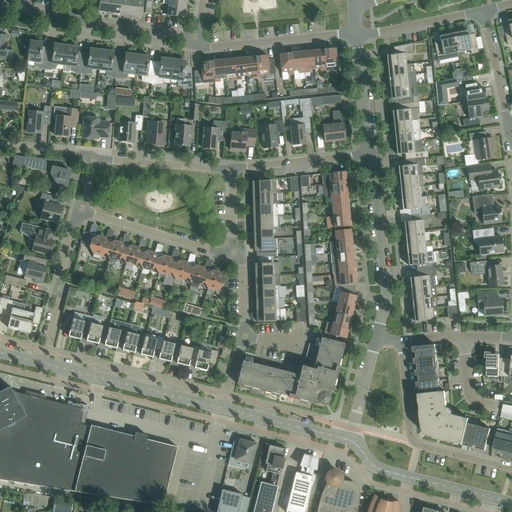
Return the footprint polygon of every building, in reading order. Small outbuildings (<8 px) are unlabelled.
[(99,0),(98,11),(109,13),(110,0),(99,0)] [(110,0),(109,13),(120,14),(121,0),(110,0)] [(121,0),(120,14),(130,16),(132,0),(121,0)] [(141,0),(132,0),(130,16),(141,17),(144,0),(141,0)] [(151,3),(146,2),(145,13),(151,14),(152,8),(153,9),(154,3),(151,2),(151,3)] [(185,7),(168,5),(167,16),(184,18),(185,7)] [(511,19),(509,20),(510,25),(504,26),(504,28),(499,29),(501,38),(506,37),(508,45),(511,44),(511,19)] [(467,31),(453,33),(457,53),(458,53),(470,50),(471,55),(478,53),(474,34),(468,35),(467,31)] [(457,53),(453,33),(439,36),(440,41),(434,42),(438,61),(458,57),(458,53),(457,53)] [(35,67),(45,71),(47,50),(41,50),(42,43),(30,41),(26,66),(35,67)] [(386,56),(387,67),(406,65),(405,54),(414,53),(413,43),(393,47),(394,55),(386,56)] [(56,65),(63,66),(66,46),(54,44),(53,51),(47,50),(45,71),(55,70),(56,65)] [(70,72),(80,75),(83,55),(77,54),(78,47),(66,46),(63,66),(70,67),(70,72)] [(335,48),(323,50),(325,71),(331,70),(331,67),(337,67),(335,48)] [(92,69),(99,70),(101,50),(90,49),(89,56),(83,55),(80,75),(91,75),(92,69)] [(106,77),(116,80),(118,60),(113,59),(113,52),(101,50),(99,70),(106,71),(106,77)] [(323,50),(313,51),(314,69),(320,69),(320,71),(325,71),(323,50)] [(313,51),(302,52),(304,73),(309,72),(309,70),(314,69),(313,51)] [(302,52),(291,53),(293,74),(293,71),(298,71),(298,74),(304,73),(302,52)] [(293,74),(291,53),(279,54),(281,73),(287,72),(288,75),(293,74)] [(128,74),(135,75),(137,55),(125,54),(124,60),(118,60),(116,80),(126,79),(128,74)] [(142,81),(151,85),(154,64),(148,64),(149,57),(137,55),(135,75),(141,76),(142,81)] [(267,56),(255,57),(257,78),(263,77),(263,75),(275,73),(274,59),(267,60),(267,56)] [(255,57),(244,58),(246,76),(252,76),(252,78),(257,78),(255,57)] [(164,79),(170,80),(173,60),(161,58),(160,65),(154,64),(151,85),(162,84),(164,79)] [(244,58),(234,59),(236,80),(241,79),(241,77),(246,76),(244,58)] [(234,59),(223,60),(225,78),(230,78),(230,81),(236,80),(234,59)] [(173,60),(170,80),(177,80),(177,86),(187,89),(192,89),(191,69),(184,68),(185,61),(173,60)] [(223,60),(212,61),(214,82),(220,82),(220,79),(225,78),(223,60)] [(214,82),(212,61),(201,62),(201,71),(194,71),(194,84),(203,84),(203,83),(214,82)] [(387,67),(388,77),(407,75),(406,65),(387,67)] [(388,77),(389,88),(408,86),(408,81),(415,80),(414,74),(407,75),(388,77)] [(464,85),(466,102),(485,99),(483,88),(478,89),(477,83),(472,84),(471,77),(455,79),(457,87),(464,85)] [(453,80),(435,83),(438,106),(445,106),(447,105),(446,88),(457,87),(455,79),(453,80)] [(399,98),(399,104),(418,102),(417,96),(409,97),(408,86),(389,88),(391,99),(399,98)] [(106,109),(115,110),(116,96),(107,95),(106,109)] [(340,95),(320,97),(321,105),(341,103),(340,95)] [(485,99),(466,102),(469,119),(462,120),(463,127),(479,124),(478,117),(482,117),(481,111),(488,110),(486,98),(485,99)] [(311,106),(310,99),(299,100),(300,112),(302,111),(303,118),(297,119),(298,126),(290,126),(292,145),(306,144),(304,130),(310,129),(309,119),(309,118),(312,117),(311,106)] [(0,101),(0,109),(15,111),(16,103),(0,101)] [(392,111),(393,122),(418,120),(417,114),(419,113),(418,102),(399,104),(400,110),(392,111)] [(188,120),(198,121),(199,105),(190,104),(188,120)] [(77,128),(77,124),(78,110),(66,109),(66,117),(56,116),(54,136),(68,137),(69,127),(77,128)] [(41,134),(42,124),(43,113),(29,111),(26,132),(41,134)] [(323,126),(324,142),(345,140),(344,131),(345,131),(345,126),(343,126),(343,124),(341,111),(332,112),(333,125),(323,126)] [(120,122),(118,141),(134,142),(135,130),(141,131),(142,116),(135,116),(135,124),(120,122)] [(82,138),(94,139),(94,137),(107,138),(109,123),(99,122),(99,119),(84,118),(82,138)] [(176,125),(174,146),(190,147),(191,135),(192,135),(193,126),(186,126),(186,120),(176,119),(176,125)] [(393,122),(394,133),(419,130),(418,120),(393,122)] [(203,128),(203,138),(202,148),(216,149),(218,131),(225,131),(226,122),(213,121),(213,129),(203,128)] [(274,125),(261,127),(262,136),(260,136),(261,142),(262,141),(263,148),(277,147),(276,134),(283,133),(282,123),(282,121),(274,122),(274,125)] [(147,125),(147,135),(148,135),(147,144),(164,145),(165,132),(163,132),(163,123),(148,122),(147,125)] [(231,133),(230,150),(245,152),(245,145),(254,146),(255,131),(239,130),(239,134),(231,133)] [(394,133),(395,144),(420,141),(419,130),(394,133)] [(469,156),(464,156),(465,166),(478,165),(477,160),(493,158),(492,150),(495,150),(494,144),(491,144),(490,138),(486,139),(485,132),(469,134),(470,142),(474,141),(476,155),(472,155),(469,156)] [(404,154),(405,160),(424,158),(429,158),(428,151),(421,152),(420,141),(395,144),(396,155),(404,154)] [(21,170),(22,166),(24,157),(14,156),(12,169),(21,170)] [(24,157),(22,166),(50,173),(50,174),(59,188),(66,190),(70,171),(64,170),(65,162),(66,162),(66,161),(24,157)] [(398,167),(399,178),(418,176),(418,175),(422,175),(421,166),(425,165),(424,158),(405,160),(406,166),(398,167)] [(478,181),(479,190),(489,188),(499,187),(497,171),(491,172),(490,165),(469,168),(467,168),(469,181),(475,180),(478,181)] [(321,174),(322,185),(346,183),(345,172),(321,174)] [(400,189),(419,187),(424,186),(422,175),(418,176),(399,178),(400,189)] [(301,187),(306,187),(309,187),(308,176),(300,176),(301,187)] [(291,193),(293,192),(298,192),(297,177),(290,178),(291,193)] [(252,182),(253,194),(276,193),(279,193),(279,190),(276,190),(276,179),(269,180),(269,181),(252,182)] [(324,196),(331,195),(347,194),(346,183),(322,185),(324,196)] [(400,189),(401,199),(420,197),(419,187),(400,189)] [(253,205),(277,204),(279,204),(279,201),(277,201),(276,193),(253,194),(253,205)] [(40,220),(48,222),(57,224),(62,206),(56,205),(58,197),(41,194),(40,201),(38,201),(37,206),(38,209),(42,210),(40,220)] [(331,195),(332,206),(348,204),(347,194),(331,195)] [(482,213),(484,225),(501,223),(500,215),(499,207),(493,207),(492,195),(472,197),(474,214),(482,213)] [(410,210),(411,216),(430,214),(429,207),(429,205),(425,206),(425,197),(420,197),(401,199),(402,210),(410,210)] [(253,205),(254,217),(277,216),(277,204),(253,205)] [(332,206),(333,217),(349,215),(348,204),(332,206)] [(403,222),(405,233),(423,231),(422,221),(430,220),(430,214),(411,216),(411,221),(403,222)] [(333,217),(326,217),(327,229),(334,228),(350,226),(349,215),(333,217)] [(254,217),(254,228),(272,227),(278,227),(277,216),(254,217)] [(20,232),(34,242),(32,250),(50,254),(53,241),(49,240),(51,230),(39,227),(38,231),(35,231),(36,227),(22,223),(19,232),(20,232)] [(254,228),(254,239),(272,239),(272,227),(254,228)] [(334,231),(335,242),(336,242),(352,240),(351,229),(334,231)] [(494,238),(494,235),(487,236),(486,229),(476,230),(472,231),(473,243),(476,245),(478,245),(480,255),(485,255),(492,254),(502,253),(501,237),(494,238)] [(405,233),(406,244),(425,242),(423,231),(405,233)] [(100,255),(106,252),(109,245),(105,239),(98,236),(92,240),(89,234),(83,232),(80,244),(90,247),(93,253),(92,258),(99,260),(100,256),(100,255)] [(257,251),(257,258),(272,257),(276,257),(276,239),(272,239),(254,239),(255,251),(257,251)] [(331,252),(331,254),(353,251),(352,240),(336,242),(335,242),(330,243),(330,249),(331,252)] [(122,264),(125,265),(126,265),(126,263),(123,257),(125,250),(122,244),(115,241),(109,245),(106,252),(109,258),(108,263),(115,265),(117,260),(117,261),(117,260),(119,259),(122,264)] [(406,244),(407,255),(426,253),(426,252),(425,247),(432,247),(431,241),(425,242),(406,244)] [(138,269),(142,270),(142,268),(139,262),(141,255),(138,248),(131,246),(125,250),(123,257),(126,263),(126,265),(125,265),(124,268),(132,270),(133,265),(136,264),(138,269)] [(150,270),(155,267),(158,259),(154,253),(147,251),(141,255),(139,262),(142,268),(142,270),(141,273),(148,275),(149,270),(150,270)] [(331,254),(332,264),(338,263),(338,264),(354,262),(353,251),(331,254)] [(416,265),(417,271),(436,269),(435,263),(433,263),(432,252),(426,252),(426,253),(407,255),(408,266),(416,265)] [(24,277),(34,279),(34,282),(42,284),(46,268),(45,268),(47,260),(24,255),(23,261),(28,262),(24,277)] [(174,283),(175,278),(172,272),(174,264),(171,258),(164,256),(158,259),(155,267),(159,273),(157,278),(164,280),(163,284),(172,287),(174,283)] [(255,264),(255,276),(279,275),(279,263),(273,264),(272,257),(257,258),(257,264),(255,264)] [(187,283),(191,284),(191,285),(192,283),(188,277),(190,269),(187,263),(180,261),(174,264),(172,272),(175,278),(174,283),(181,285),(182,280),(185,279),(187,283)] [(490,261),(469,263),(470,271),(471,273),(472,274),(474,275),(476,276),(488,274),(489,287),(503,285),(501,266),(491,267),(490,261)] [(332,264),(333,275),(339,274),(355,273),(354,262),(338,264),(338,263),(332,264)] [(203,289),(207,290),(208,288),(205,281),(207,274),(203,268),(196,266),(190,269),(188,277),(192,283),(191,285),(191,284),(190,288),(197,290),(198,285),(199,285),(201,284),(203,289)] [(409,278),(410,289),(435,286),(434,276),(436,275),(436,269),(417,271),(417,277),(409,278)] [(207,290),(206,293),(214,295),(215,290),(221,287),(228,289),(228,281),(223,280),(220,273),(213,271),(207,274),(205,281),(208,288),(207,290)] [(334,286),(340,286),(354,284),(356,284),(355,273),(339,274),(333,275),(334,286)] [(6,275),(4,284),(24,289),(26,280),(6,275)] [(255,276),(256,287),(277,287),(280,287),(279,275),(255,276)] [(340,292),(338,303),(354,307),(356,296),(354,296),(354,284),(340,286),(340,292)] [(303,286),(299,286),(295,286),(296,298),(304,297),(304,292),(303,286)] [(410,289),(412,300),(436,297),(435,286),(410,289)] [(116,295),(133,300),(135,292),(119,287),(116,295)] [(256,287),(256,299),(278,298),(277,287),(256,287)] [(500,298),(496,299),(495,292),(477,294),(478,309),(483,308),(484,316),(502,315),(500,298)] [(151,300),(149,304),(153,305),(161,308),(164,309),(166,307),(168,302),(152,297),(151,300)] [(412,300),(413,310),(431,309),(431,302),(437,301),(436,297),(412,300)] [(256,299),(257,310),(278,309),(278,298),(256,299)] [(7,328),(18,331),(23,311),(25,305),(14,302),(7,300),(4,315),(10,317),(7,328)] [(338,303),(335,313),(351,317),(354,307),(338,303)] [(153,305),(151,313),(158,316),(161,308),(153,305)] [(185,305),(183,312),(199,316),(201,309),(185,305)] [(446,307),(448,318),(457,317),(456,306),(446,307)] [(23,311),(18,331),(30,333),(33,322),(38,323),(38,324),(38,325),(42,309),(36,307),(34,314),(23,311)] [(431,309),(413,310),(414,322),(433,320),(438,319),(436,308),(431,309)] [(278,309),(257,310),(257,322),(279,321),(278,309)] [(304,309),(300,309),(295,309),(296,323),(305,322),(304,309)] [(335,313),(332,324),(348,328),(351,317),(335,313)] [(68,337),(79,340),(80,340),(82,331),(88,332),(91,323),(92,320),(85,319),(84,322),(73,319),(74,316),(67,314),(63,327),(70,328),(68,337)] [(88,342),(97,344),(98,344),(100,335),(106,337),(109,328),(110,325),(103,323),(102,326),(91,323),(88,332),(82,331),(80,340),(79,340),(79,343),(88,345),(88,344),(87,344),(88,342)] [(348,328),(332,324),(330,335),(346,339),(348,328)] [(106,346),(116,349),(118,340),(125,341),(127,332),(128,329),(121,328),(120,331),(109,328),(106,337),(100,335),(98,344),(97,344),(97,347),(106,349),(105,348),(106,346)] [(124,351),(134,353),(136,344),(143,346),(145,337),(146,334),(139,332),(138,335),(127,332),(125,341),(118,340),(116,349),(115,352),(124,354),(124,353),(123,353),(124,351)] [(142,355),(152,358),(154,349),(161,350),(163,341),(164,338),(157,337),(156,339),(145,337),(143,346),(136,344),(134,353),(133,356),(142,358),(141,357),(142,355)] [(333,387),(335,378),(333,377),(336,366),(338,367),(343,350),(340,349),(341,343),(321,338),(319,347),(309,344),(305,360),(315,362),(313,369),(301,366),(299,375),(293,374),(293,376),(277,372),(277,370),(265,367),(264,369),(248,365),(249,363),(243,361),(237,381),(243,383),(243,385),(260,390),(261,387),(272,390),(271,393),(288,397),(289,394),(300,397),(299,400),(308,402),(309,399),(317,401),(317,402),(317,403),(318,403),(319,404),(319,405),(320,405),(321,405),(323,406),(324,406),(325,405),(326,405),(327,404),(328,404),(329,403),(329,402),(330,401),(330,400),(330,399),(330,398),(330,397),(330,396),(329,395),(329,394),(331,386),(333,387)] [(160,360),(170,362),(172,353),(179,355),(181,346),(182,343),(175,341),(174,344),(163,341),(161,350),(154,349),(152,358),(151,361),(160,363),(160,362),(159,362),(160,360)] [(414,359),(436,357),(437,357),(436,349),(435,350),(435,345),(412,347),(413,352),(414,352),(415,359),(414,359)] [(178,364),(188,367),(190,358),(197,359),(199,350),(200,347),(193,346),(192,348),(181,346),(179,355),(172,353),(170,362),(169,365),(178,367),(177,366),(178,364)] [(188,367),(187,370),(196,372),(196,371),(195,371),(196,369),(206,371),(209,363),(215,364),(218,352),(211,350),(210,353),(199,350),(197,359),(190,358),(188,367)] [(498,376),(504,377),(505,359),(499,358),(499,355),(487,354),(487,364),(482,364),(482,363),(483,373),(486,373),(486,376),(498,377),(498,376)] [(415,371),(437,369),(438,369),(438,361),(437,361),(436,357),(414,359),(414,364),(415,364),(416,370),(415,371)] [(416,382),(416,383),(438,380),(439,381),(440,381),(439,373),(438,373),(437,369),(415,371),(415,376),(416,376),(417,382),(416,382)] [(418,394),(440,392),(441,392),(440,385),(439,385),(439,381),(438,380),(416,383),(417,388),(418,388),(418,394)] [(0,480),(141,503),(162,506),(177,447),(146,439),(147,436),(135,433),(134,436),(90,425),(90,427),(80,424),(81,420),(73,407),(13,392),(10,386),(4,390),(0,388),(0,480)] [(462,445),(462,444),(467,423),(467,422),(468,419),(452,414),(451,416),(449,416),(450,413),(447,410),(445,410),(444,408),(446,408),(444,391),(441,392),(440,392),(418,394),(417,394),(418,404),(423,403),(424,410),(419,410),(421,426),(425,426),(426,429),(428,432),(432,433),(430,437),(446,441),(447,436),(453,438),(452,443),(462,445)] [(501,412),(511,414),(511,406),(503,405),(501,412)] [(468,447),(473,448),(478,426),(474,425),(474,424),(467,422),(467,423),(462,444),(468,446),(468,447)] [(486,445),(493,446),(495,436),(489,434),(490,429),(485,428),(486,427),(479,425),(478,426),(473,448),(473,447),(480,449),(479,449),(485,451),(486,445)] [(492,449),(504,452),(509,432),(497,429),(495,436),(493,446),(492,449)] [(248,442),(246,442),(240,440),(239,443),(234,442),(233,442),(231,451),(228,465),(234,467),(236,460),(242,461),(251,463),(255,444),(254,444),(254,442),(253,441),(252,440),(250,440),(249,441),(248,442)] [(252,511),(271,511),(277,490),(275,490),(280,470),(282,470),(284,461),(280,460),(284,447),(283,447),(283,450),(270,447),(266,463),(267,463),(265,471),(272,473),(269,485),(260,482),(252,511)] [(305,457),(305,459),(303,458),(300,474),(295,473),(285,511),(303,511),(313,477),(312,477),(316,461),(314,461),(315,459),(305,457)] [(330,471),(329,471),(328,472),(327,473),(326,474),(325,475),(325,476),(325,477),(325,478),(325,479),(325,480),(325,482),(326,483),(327,484),(328,485),(326,489),(325,489),(324,490),(323,490),(321,496),(320,499),(319,502),(318,507),(318,509),(317,511),(354,511),(355,511),(357,504),(357,502),(357,501),(357,499),(358,498),(358,495),(358,493),(358,491),(357,490),(357,489),(357,488),(356,487),(356,486),(355,485),(354,484),(353,483),(352,483),(350,483),(348,483),(347,483),(346,483),(345,484),(344,484),(341,482),(341,481),(341,480),(341,479),(341,478),(341,477),(341,476),(341,475),(340,474),(339,473),(338,472),(337,471),(336,471),(334,470),(333,470),(332,470),(331,471),(330,471)] [(216,511),(237,511),(242,495),(222,490),(216,511)] [(398,502),(389,503),(382,501),(374,496),(373,498),(372,499),(371,502),(370,504),(370,506),(369,508),(368,510),(367,511),(398,511),(398,510),(398,508),(399,506),(399,503),(398,502)] [(60,500),(58,510),(69,511),(70,511),(72,502),(60,500)]
